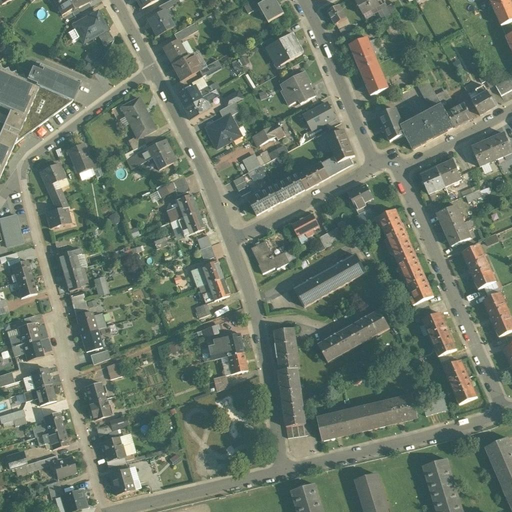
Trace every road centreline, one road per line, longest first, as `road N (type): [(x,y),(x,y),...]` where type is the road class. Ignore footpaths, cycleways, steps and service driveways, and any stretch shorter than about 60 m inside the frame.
road 1 (residential): [(152,69),(23,165),(68,349),(57,352),(102,511)]
road 2 (residential): [(503,413),(399,171)]
road 3 (residential): [(282,471),(252,300),(230,242)]
road 4 (residential): [(503,413),(282,471)]
road 5 (residential): [(230,242),(152,69)]
road 6 (residential): [(282,471),(108,511)]
road 7 (residential): [(376,166),(306,8)]
road 8 (residential): [(230,242),(376,166)]
road 9 (residential): [(399,171),(511,110)]
